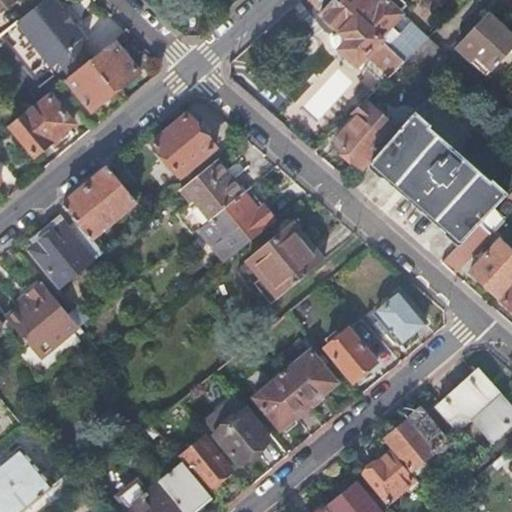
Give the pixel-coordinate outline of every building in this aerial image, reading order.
[(0,0),(0,9),(12,0),(0,0)] [(54,0),(42,0),(16,22),(52,67),(57,63),(80,45),(86,40),(74,25),(62,9),(54,0)] [(346,40),(338,49),(356,67),(369,53),(375,59),(375,61),(390,75),(404,60),(381,39),(339,0),(332,0),(320,13),(346,40)] [(339,0),(381,39),(398,22),(404,15),(401,13),(408,5),(402,0),(381,0),(378,3),(374,0),(339,0)] [(68,4),(62,9),(74,25),(81,20),(68,4)] [(511,36),(489,14),(464,42),(491,68),(511,45),(511,36)] [(381,39),(404,60),(417,48),(403,35),(407,30),(398,22),(381,39)] [(444,47),(453,34),(438,23),(428,36),(444,47)] [(417,48),(404,60),(416,72),(439,48),(428,38),(417,48)] [(91,59),(116,91),(140,72),(114,41),(92,59),(91,59)] [(57,63),(69,77),(91,59),(92,59),(80,45),(57,63)] [(69,77),(68,78),(93,109),(116,91),(91,59),(69,77)] [(426,101),(463,136),(473,125),(465,117),(436,90),(426,101)] [(10,125),(34,154),(74,123),(49,93),(10,125)] [(365,101),(342,124),(348,130),(359,118),(364,122),(375,110),(365,101)] [(348,130),(336,143),(363,166),(396,129),(375,110),(364,122),(359,118),(348,130)] [(387,176),(447,229),(446,231),(460,243),(495,206),(507,194),(490,180),(489,182),(428,128),(429,126),(415,113),(370,164),(385,177),(387,176)] [(189,114),(155,141),(182,175),(216,148),(189,114)] [(197,200),(179,216),(194,234),(200,229),(245,192),(218,160),(186,186),(197,200)] [(110,166),(64,204),(80,223),(93,239),(139,201),(131,191),(110,166)] [(131,191),(139,201),(151,215),(164,204),(144,181),(131,191)] [(200,229),(226,261),(233,255),(271,224),(245,192),(200,229)] [(495,206),(460,243),(442,262),(453,272),(491,233),(493,235),(508,220),(495,206)] [(66,223),(32,250),(64,286),(104,253),(93,239),(80,223),(72,230),(66,223)] [(271,303),(323,261),(293,224),(249,259),(262,277),(255,283),(271,303)] [(511,250),(500,239),(471,270),(499,297),(511,282),(511,250)] [(6,315),(15,326),(41,357),(79,325),(71,315),(42,280),(27,292),(30,296),(17,307),(6,315)] [(27,292),(14,302),(17,307),(30,296),(27,292)] [(425,324),(402,293),(375,315),(379,320),(375,324),(381,332),(386,329),(399,345),(425,324)] [(71,315),(79,325),(80,326),(89,319),(80,308),(71,315)] [(324,347),(352,382),(375,363),(347,329),(324,347)] [(310,351),(281,374),(307,407),(336,383),(310,351)] [(252,397),(278,430),(307,407),(281,374),(252,397)] [(511,409),(481,375),(440,408),(460,433),(475,420),(492,439),(511,422),(511,409)] [(245,411),(215,435),(237,463),(267,438),(245,411)] [(387,440),(413,472),(446,444),(420,412),(387,440)] [(184,460),(206,490),(230,470),(206,441),(184,460)] [(446,444),(413,472),(416,476),(449,448),(446,444)] [(20,447),(0,463),(0,511),(21,511),(44,495),(52,506),(56,503),(80,484),(70,472),(51,486),(20,447)] [(413,482),(390,453),(377,464),(374,461),(364,470),(364,476),(386,504),(413,482)] [(451,474),(455,479),(448,485),(459,499),(478,483),(476,480),(463,464),(451,474)] [(184,466),(160,486),(181,511),(196,511),(212,500),(184,466)] [(381,511),(358,483),(329,507),(333,511),(381,511)] [(177,511),(157,487),(146,496),(136,485),(120,499),(129,509),(125,511),(177,511)]
